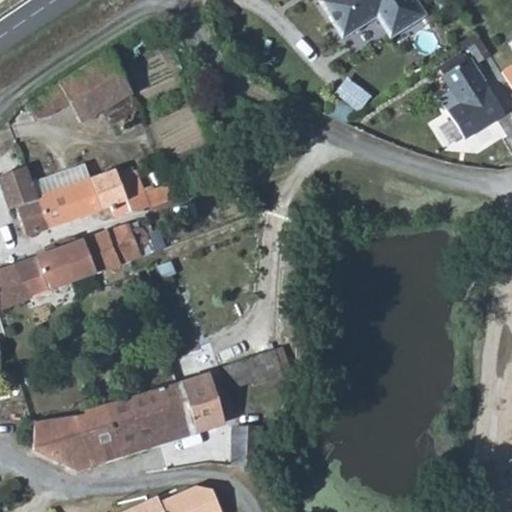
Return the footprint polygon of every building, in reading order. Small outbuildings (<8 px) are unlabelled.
[(322,0),(342,32),(377,10),(386,24),(403,13),(408,22),(425,11),(417,0),(322,0)] [(391,32),(408,22),(403,13),(386,24),(391,32)] [(110,56),(60,83),(24,105),(33,120),(53,115),(69,106),(79,124),(132,94),(110,56)] [(459,100),(446,108),(463,136),(503,111),(469,56),(442,73),(452,90),(466,81),(472,92),(459,100)] [(452,90),(459,100),(472,92),(466,81),(452,90)] [(0,177),(25,169),(17,147),(0,152),(0,177)] [(86,161),(29,180),(46,229),(112,209),(115,218),(130,213),(117,174),(116,167),(91,176),(86,161)] [(26,235),(46,229),(29,180),(27,176),(25,169),(0,177),(0,183),(9,209),(16,207),(26,235)] [(117,174),(130,213),(148,205),(136,171),(117,174)] [(130,224),(124,225),(118,228),(85,240),(96,273),(126,264),(153,252),(148,233),(147,231),(144,227),(139,225),(136,224),(130,224)] [(51,291),(96,273),(85,240),(37,258),(51,291)] [(51,291),(37,258),(13,267),(27,300),(51,291)] [(135,271),(145,294),(147,293),(147,299),(149,301),(152,304),(156,305),(160,304),(180,296),(174,280),(166,284),(156,261),(135,271)] [(0,271),(0,309),(27,300),(13,267),(0,271)] [(273,379),(282,376),(282,374),(275,350),(243,360),(250,385),(273,379)] [(224,392),(250,385),(243,360),(216,368),(224,392)] [(205,373),(179,381),(196,433),(221,425),(205,373)] [(179,381),(140,392),(158,445),(196,433),(179,381)] [(119,457),(158,445),(140,392),(102,404),(119,457)] [(100,463),(119,457),(102,404),(83,409),(83,410),(100,463)] [(32,448),(79,470),(100,463),(83,410),(33,424),(32,448)] [(230,465),(251,468),(260,431),(233,428),(230,465)] [(194,467),(206,465),(202,452),(191,456),(194,467)] [(157,498),(125,511),(220,511),(216,500),(212,492),(196,487),(159,504),(157,498)]
